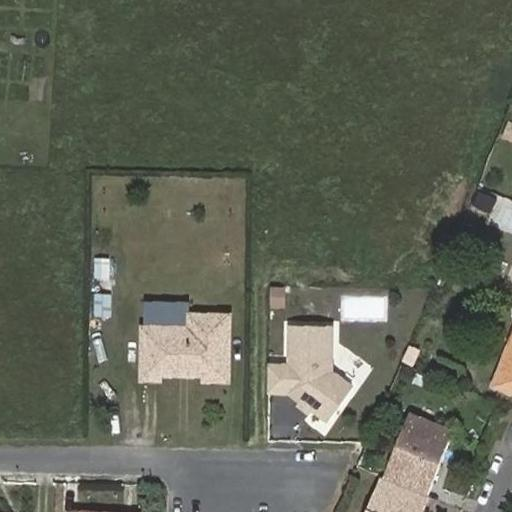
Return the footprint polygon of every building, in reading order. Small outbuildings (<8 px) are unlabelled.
[(285,283),(276,284),(276,306),(286,306),(285,283)] [(294,399),(331,425),(358,385),(338,372),(340,314),(293,313),(291,365),(273,364),(272,399),(294,399)] [(191,329),(144,328),(144,380),(161,380),(161,375),(207,375),(206,380),(229,380),(230,316),(191,316),(191,329)] [(511,340),(495,384),(511,391),(511,340)] [(410,415),(384,478),(429,495),(454,432),(410,415)] [(384,478),(369,511),(422,511),(429,495),(384,478)]
